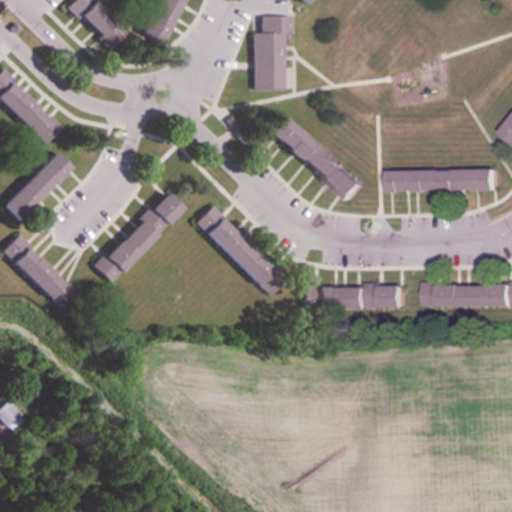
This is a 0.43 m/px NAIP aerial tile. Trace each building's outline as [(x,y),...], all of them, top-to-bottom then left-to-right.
[(122,32),(88,0),(68,0),(62,7),(106,49),(122,32)] [(153,0),(137,37),(158,45),(177,0),(153,0)] [(279,40),(286,40),(286,16),(256,16),(256,33),(248,33),(248,91),(279,91),(279,40)] [(0,108),(39,147),(55,130),(7,84),(9,81),(0,72),(0,108)] [(511,117),(499,136),(511,145),(511,117)] [(274,118),(260,136),(346,202),(359,185),(274,118)] [(0,201),(0,212),(9,222),(62,169),(47,154),(0,201)] [(384,171),(385,193),(493,192),(493,170),(384,171)] [(176,209),(159,193),(86,267),(103,283),(176,209)] [(262,298),(279,281),(206,207),(189,224),(262,298)] [(0,260),(41,301),(47,295),(50,297),(52,295),(59,302),(67,293),(10,237),(0,247),(0,260)] [(511,283),(421,283),(421,307),(511,307),(511,283)] [(297,287),(297,310),(402,309),(402,285),(297,287)] [(133,511),(117,493),(94,511),(133,511)]
